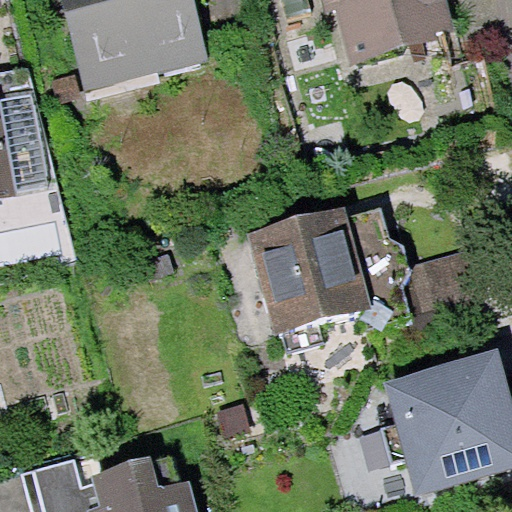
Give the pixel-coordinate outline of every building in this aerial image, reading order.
[(0,0),(0,196),(21,192),(9,126),(38,117),(3,0),(0,0)] [(194,0),(61,0),(85,96),(211,62),(194,0)] [(321,0),(323,7),(337,14),(353,69),(454,36),(444,0),(321,0)] [(384,211),(253,241),(283,348),(413,308),(384,211)] [(511,371),(421,393),(439,472),(511,456),(511,371)] [(81,461),(24,476),(34,511),(204,511),(197,487),(170,493),(159,462),(97,479),(98,485),(88,487),(81,461)]
